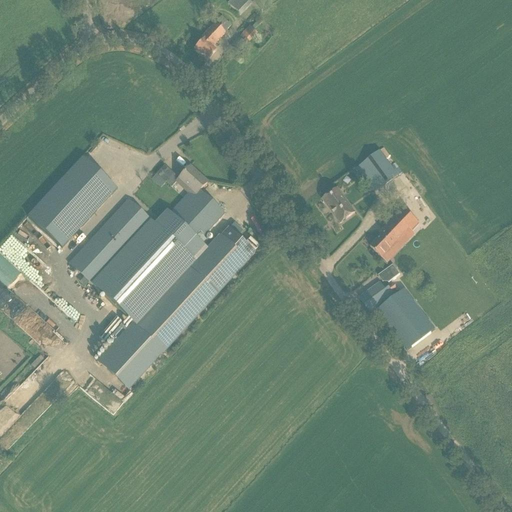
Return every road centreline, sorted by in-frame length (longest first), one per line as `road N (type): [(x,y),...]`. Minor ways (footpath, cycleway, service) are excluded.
road 1 (unclassified): [(350,308),(185,70),(138,44),(89,45)]
road 2 (track): [(350,308),(501,511)]
